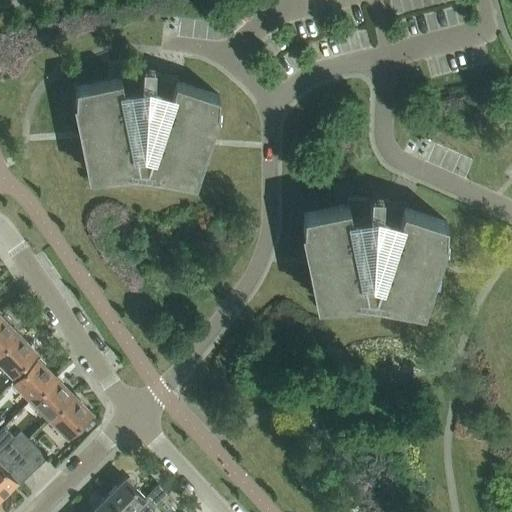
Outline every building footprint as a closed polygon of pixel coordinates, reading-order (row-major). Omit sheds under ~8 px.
[(169,97),(152,150),(146,167),(190,181),(191,167),(198,166),(198,167),(199,167),(201,139),(207,137),(207,139),(208,139),(210,110),(217,109),(217,110),(218,110),(219,94),(175,80),(173,87),(161,84),(159,73),(160,73),(160,72),(119,69),(119,77),(76,86),(75,102),(76,102),(76,101),(83,103),(81,131),(82,131),(82,130),(89,132),(87,161),(88,161),(89,159),(95,161),(94,175),(94,176),(140,166),(125,95),(141,91),(140,105),(153,105),(154,92),(169,97)] [(397,224),(380,276),(374,293),(418,307),(419,293),(425,292),(425,294),(427,294),(428,265),(435,264),(435,265),(436,265),(438,236),(444,235),(444,237),(446,237),(447,221),(403,206),(400,214),(389,210),(387,199),(388,199),(388,198),(370,197),(347,196),(347,203),(304,212),(303,228),(304,229),(304,227),(311,229),(309,258),(310,258),(310,256),(317,258),(315,287),(316,287),(316,286),(323,288),(322,302),(367,293),(352,221),(369,218),(368,231),(380,232),(381,218),(397,224)] [(0,349),(18,331),(18,330),(16,331),(10,326),(12,324),(11,323),(11,324),(0,313),(0,349)] [(29,342),(18,331),(0,349),(0,361),(12,373),(37,348),(36,347),(34,349),(28,344),(30,342),(29,341),(29,342)] [(31,398),(54,375),(56,373),(55,373),(54,373),(44,363),(44,362),(44,361),(42,363),(36,357),(38,356),(37,355),(12,379),(31,398)] [(60,381),(54,375),(31,398),(49,416),(72,393),(74,391),(73,391),(72,391),(62,381),(62,380),(62,379),(60,381)] [(77,399),(72,393),(49,416),(67,434),(92,409),(91,409),(90,409),(79,399),(80,398),(79,397),(77,399)] [(21,431),(12,440),(36,465),(45,456),(21,431)] [(4,448),(26,471),(28,473),(36,465),(12,440),(4,448)] [(28,473),(26,471),(4,448),(0,451),(0,461),(16,479),(19,482),(28,473)] [(16,479),(0,461),(0,493),(9,485),(9,486),(10,485),(8,483),(14,478),(16,480),(16,479)] [(125,475),(107,493),(125,511),(148,511),(155,505),(125,475)] [(125,511),(107,493),(89,511),(88,511),(125,511)]
